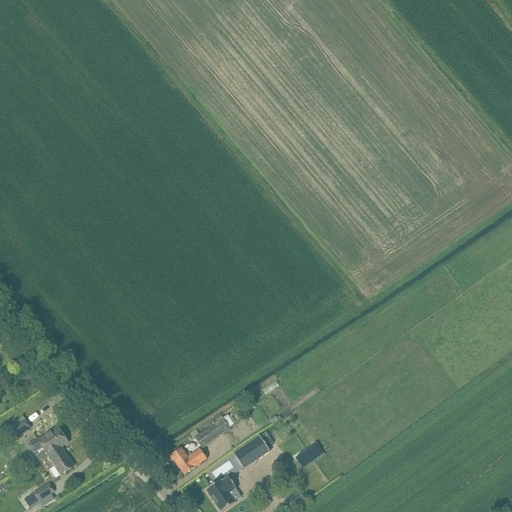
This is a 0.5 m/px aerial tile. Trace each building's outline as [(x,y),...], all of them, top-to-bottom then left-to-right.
[(195,438),(200,445),(203,448),(230,430),(230,429),(234,426),(233,424),(237,421),(233,415),(229,418),(227,416),(222,419),(220,415),(206,425),(208,428),(199,435),(195,438)] [(24,420),(10,430),(15,438),(30,428),(24,420)] [(58,428),(50,433),(28,447),(32,453),(33,452),(39,461),(42,460),(48,456),(61,447),(68,443),(58,428)] [(244,472),(270,455),(269,454),(258,437),(231,455),(244,472)] [(323,455),(315,444),(296,459),(304,469),(323,455)] [(48,456),(42,460),(49,471),(54,468),(59,476),(61,475),(65,472),(73,467),(61,447),(48,456)] [(181,448),(178,450),(170,456),(185,475),(206,459),(199,449),(188,458),(181,448)] [(236,489),(228,477),(222,482),(221,480),(206,490),(220,511),(221,511),(236,503),(230,494),(236,489)] [(54,493),(48,484),(23,500),(29,509),(39,503),(54,493)] [(298,491),(288,499),(295,507),(303,500),(305,499),(304,498),(298,491)]
